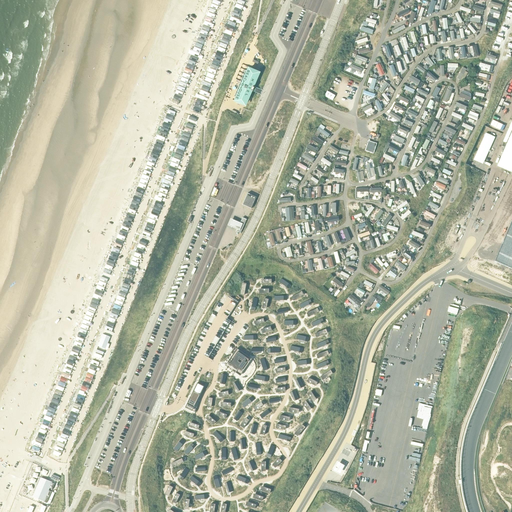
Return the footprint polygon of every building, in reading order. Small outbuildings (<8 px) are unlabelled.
[(501,8),(502,3),(490,0),(489,5),(501,8)] [(232,15),(238,17),(241,10),(234,7),(232,15)] [(408,8),(397,13),(399,17),(410,11),(408,8)] [(454,13),(457,18),(453,20),(455,24),(462,20),(458,11),(454,13)] [(228,43),(236,23),(229,20),(221,41),(228,43)] [(197,59),(210,23),(204,21),(191,56),(191,57),(197,59)] [(391,27),(394,33),(406,28),(403,22),(391,27)] [(470,23),(467,25),(473,33),(476,31),(470,23)] [(419,34),(427,33),(426,24),(418,25),(419,34)] [(369,44),(363,46),(364,48),(358,49),(359,53),(370,51),(369,44)] [(388,57),(392,55),(388,44),(384,46),(388,57)] [(392,46),(396,56),(402,54),(398,44),(392,46)] [(217,50),(211,64),(217,67),(223,52),(217,50)] [(363,65),(364,62),(366,63),(368,58),(357,54),(354,62),(363,65)] [(428,56),(425,58),(431,66),(434,63),(428,56)] [(351,62),(349,67),(361,72),(363,68),(351,62)] [(380,63),(376,64),(381,75),(385,73),(380,63)] [(463,80),(468,72),(465,70),(466,68),(463,66),(457,77),(463,80)] [(236,101),(248,106),(262,72),(250,67),(236,101)] [(429,70),(426,73),(435,81),(437,78),(429,70)] [(489,80),(490,75),(480,72),(478,77),(489,80)] [(408,79),(418,84),(420,79),(410,75),(408,79)] [(370,83),(368,90),(373,92),(377,78),(369,77),(368,82),(370,83)] [(173,102),(180,104),(186,82),(179,80),(173,102)] [(192,110),(199,113),(211,83),(204,81),(192,110)] [(386,81),(379,89),(382,92),(389,83),(386,81)] [(419,88),(417,91),(426,96),(428,92),(419,88)] [(469,99),(471,93),(462,89),(459,96),(469,99)] [(327,90),(324,96),(332,100),(335,95),(327,90)] [(373,109),(371,103),(362,107),(365,113),(373,109)] [(165,117),(161,130),(168,132),(175,111),(169,109),(166,118),(165,117)] [(470,110),(468,116),(477,120),(479,114),(470,110)] [(390,111),(388,115),(400,120),(401,116),(390,111)] [(501,126),(504,120),(493,116),(491,121),(501,126)] [(184,130),(191,132),(194,125),(187,122),(184,130)] [(463,122),(462,125),(472,130),(474,127),(463,122)] [(330,133),(323,130),(325,126),(321,124),(317,130),(328,137),(330,133)] [(399,125),(397,130),(407,134),(409,130),(399,125)] [(150,161),(156,162),(165,133),(158,131),(148,164),(152,165),(152,163),(150,162),(150,161)] [(486,133),(474,160),(483,164),(495,137),(486,133)] [(395,135),(393,141),(402,144),(404,138),(395,135)] [(411,148),(416,138),(413,136),(408,146),(411,148)] [(368,141),(365,151),(374,153),(377,143),(368,141)] [(328,149),(337,153),(339,149),(330,145),(328,149)] [(393,162),(395,158),(385,153),(383,156),(393,162)] [(330,165),(332,162),(322,157),(320,161),(330,165)] [(299,162),(297,165),(306,170),(308,167),(299,162)] [(426,166),(424,171),(434,175),(436,170),(426,166)] [(358,180),(364,179),(363,171),(356,172),(358,180)] [(133,204),(137,205),(147,180),(145,179),(147,176),(144,175),(145,174),(142,173),(130,206),(135,209),(136,207),(132,205),(133,204)] [(445,189),(446,186),(436,181),(435,185),(445,189)] [(157,214),(158,214),(169,185),(167,184),(163,182),(150,217),(155,219),(157,214)] [(242,205),(251,209),(255,197),(247,194),(242,205)] [(399,209),(408,203),(406,200),(397,206),(399,209)] [(437,209),(439,206),(430,201),(428,204),(437,209)] [(371,205),(366,215),(369,216),(374,207),(371,205)] [(294,220),(294,207),(286,207),(286,220),(294,220)] [(471,208),(465,222),(469,224),(475,210),(471,208)] [(380,209),(374,217),(378,219),(384,211),(380,209)] [(403,220),(411,212),(408,209),(400,217),(403,220)] [(424,214),(434,218),(436,215),(426,210),(424,214)] [(242,218),(239,223),(237,230),(236,231),(240,233),(246,219),(242,218)] [(242,224),(231,219),(228,224),(240,229),(242,224)] [(455,235),(454,237),(462,239),(465,229),(456,225),(453,234),(455,235)] [(511,225),(498,263),(511,267),(511,225)] [(145,226),(142,234),(149,236),(152,228),(145,226)] [(410,240),(408,243),(417,249),(419,245),(410,240)] [(113,247),(106,268),(111,269),(110,270),(104,268),(103,271),(110,274),(113,266),(120,246),(118,245),(117,248),(113,247)] [(290,246),(284,248),(287,257),(293,255),(290,246)] [(128,292),(137,262),(131,260),(126,277),(125,277),(121,290),(128,292)] [(404,270),(406,267),(398,260),(395,263),(404,270)] [(335,277),(332,280),(341,287),(343,284),(335,277)] [(279,282),(289,289),(291,285),(281,278),(279,282)] [(378,289),(388,294),(390,290),(379,285),(378,289)] [(117,318),(126,293),(120,290),(115,303),(110,316),(117,318)] [(302,291),(293,296),(295,300),(304,295),(302,291)] [(92,293),(75,345),(82,347),(99,295),(92,293)] [(228,316),(238,302),(237,301),(230,296),(222,308),(222,314),(228,317),(228,316)] [(301,309),(312,303),(310,299),(299,305),(301,309)] [(437,303),(435,313),(448,317),(451,306),(437,303)] [(319,312),(317,308),(308,312),(310,316),(319,312)] [(425,321),(426,311),(413,309),(411,318),(425,321)] [(432,326),(446,328),(447,317),(434,315),(432,326)] [(105,328),(112,330),(116,319),(109,317),(105,328)] [(313,327),(324,322),(322,318),(311,323),(313,327)] [(421,334),(424,323),(408,318),(405,327),(408,328),(408,330),(421,334)] [(444,332),(445,329),(431,326),(429,337),(445,341),(447,332),(444,332)] [(326,329),(316,333),(318,337),(328,333),(326,329)] [(418,344),(420,334),(404,330),(403,336),(405,336),(404,341),(418,344)] [(424,360),(439,362),(441,352),(440,352),(441,347),(443,348),(444,341),(429,338),(427,349),(426,349),(424,360)] [(318,348),(329,344),(328,339),(316,344),(318,348)] [(403,343),(402,353),(415,356),(417,345),(403,343)] [(73,346),(70,353),(77,356),(79,349),(73,346)] [(94,355),(101,358),(103,351),(96,349),(94,355)] [(246,365),(250,359),(236,349),(233,354),(235,355),(229,363),(238,369),(237,370),(240,373),(246,365)] [(396,369),(399,356),(384,353),(382,366),(396,369)] [(400,356),(397,369),(411,373),(414,359),(400,356)] [(260,359),(263,371),(268,370),(264,358),(260,359)] [(87,392),(98,362),(92,360),(88,372),(87,372),(81,389),(87,392)] [(318,369),(329,364),(328,360),(316,365),(318,369)] [(434,374),(437,364),(424,361),(421,371),(434,374)] [(330,370),(322,375),(324,379),(333,374),(330,370)] [(432,386),(434,376),(421,373),(419,383),(432,386)] [(304,387),(299,378),(295,380),(300,389),(304,387)] [(376,392),(382,393),(385,379),(379,378),(378,382),(376,392)] [(238,392),(242,389),(237,381),(233,383),(238,392)] [(192,411),(204,386),(197,383),(185,408),(192,411)] [(418,384),(416,395),(429,397),(431,387),(418,384)] [(53,393),(46,414),(53,416),(61,391),(55,389),(54,393),(53,393)] [(389,408),(401,410),(405,392),(392,389),(389,408)] [(307,393),(312,400),(315,398),(311,391),(307,393)] [(375,394),(373,403),(378,405),(381,396),(375,394)] [(426,409),(428,399),(416,396),(413,406),(426,409)] [(242,404),(244,408),(254,400),(251,397),(242,404)] [(306,400),(302,403),(307,410),(310,407),(306,400)] [(256,411),(262,406),(260,402),(253,407),(256,411)] [(408,430),(421,433),(423,422),(425,411),(412,408),(408,430)] [(262,419),(270,413),(267,409),(259,415),(262,419)] [(388,410),(385,425),(396,427),(398,412),(388,410)] [(237,421),(243,413),(239,411),(233,419),(237,421)] [(216,422),(210,416),(207,419),(213,425),(216,422)] [(41,427),(48,429),(50,420),(44,418),(41,427)] [(244,428),(248,421),(245,419),(240,426),(244,428)] [(66,420),(58,445),(56,445),(53,454),(60,456),(64,444),(66,444),(73,422),(66,420)] [(302,424),(295,432),(299,435),(305,427),(302,424)] [(380,444),(383,427),(375,426),(372,445),(374,445),(375,443),(380,444)] [(36,440),(43,441),(46,429),(40,427),(39,431),(38,431),(36,440)] [(390,455),(394,429),(384,427),(380,447),(367,445),(366,450),(362,449),(354,490),(379,495),(387,454),(390,455)] [(216,431),(213,434),(221,443),(224,440),(216,431)] [(407,431),(402,453),(415,456),(417,445),(420,445),(422,434),(407,431)] [(177,452),(184,442),(181,439),(173,449),(177,452)] [(187,455),(195,446),(192,443),(184,452),(187,455)] [(275,447),(271,445),(266,456),(270,458),(275,447)] [(196,460),(207,455),(205,451),(194,456),(196,460)] [(402,454),(399,464),(412,467),(415,457),(402,454)] [(184,462),(182,458),(176,461),(172,463),(174,467),(184,462)] [(276,467),(282,461),(279,458),(273,464),(276,467)] [(347,468),(336,462),(331,470),(343,476),(347,468)] [(399,465),(397,476),(410,479),(412,468),(399,465)] [(230,467),(221,472),(223,476),(232,471),(230,467)] [(185,468),(178,478),(182,480),(189,470),(185,468)] [(236,479),(247,484),(249,480),(238,475),(236,479)] [(189,479),(198,487),(201,483),(192,476),(189,479)] [(396,477),(394,487),(410,491),(411,485),(408,485),(409,480),(396,477)] [(38,481),(29,500),(42,506),(51,486),(38,481)] [(393,489),(392,500),(405,502),(406,491),(393,489)] [(341,511),(342,511),(324,502),(318,511),(341,511)]
